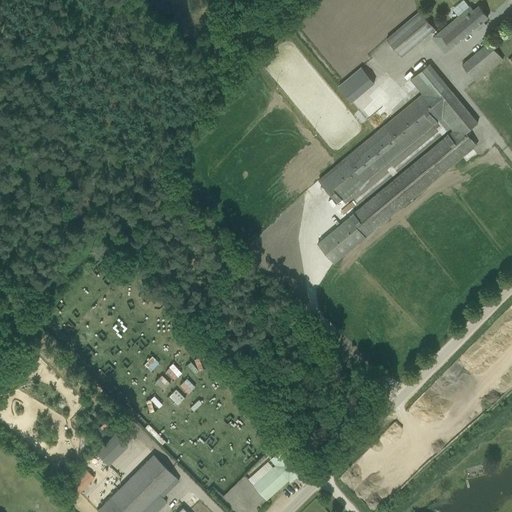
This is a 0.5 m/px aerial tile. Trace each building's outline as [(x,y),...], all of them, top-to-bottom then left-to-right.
[(433,38),(444,53),(476,27),(479,31),(486,25),(483,21),(488,17),(479,6),(474,11),(471,7),(435,37),(433,38)] [(419,11),(386,39),(401,57),(434,29),(419,11)] [(508,38),(511,35),(511,31),(509,28),(503,32),(508,38)] [(476,82),(503,59),(489,43),(462,65),(476,82)] [(350,216),(317,243),(334,263),(469,151),(477,145),(466,132),(478,123),(429,64),(421,70),(410,80),(422,94),(318,180),(342,207),(337,212),(343,219),(349,215),(350,216)] [(353,101),(376,81),(362,65),(339,86),(353,101)] [(289,414),(281,420),(280,422),(286,429),(288,427),(295,421),(289,414)] [(90,418),(87,421),(103,439),(107,435),(90,418)] [(96,452),(108,465),(128,446),(115,433),(96,452)] [(254,485),(267,500),(289,480),(290,482),(305,469),(286,446),(271,459),(276,465),(254,485)] [(153,454),(96,510),(98,511),(155,511),(167,501),(162,497),(179,480),(153,454)] [(94,477),(85,468),(62,491),(72,501),(94,477)]
